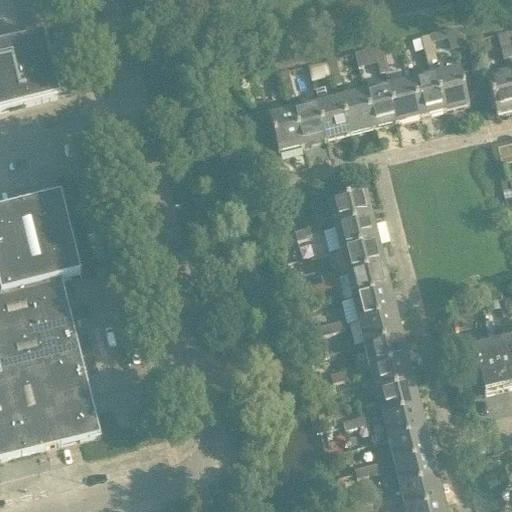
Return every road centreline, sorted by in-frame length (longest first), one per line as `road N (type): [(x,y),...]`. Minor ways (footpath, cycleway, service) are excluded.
road 1 (unclassified): [(219,441),(138,120)]
road 2 (unclassified): [(0,155),(138,120)]
road 3 (unclassified): [(138,120),(108,0)]
